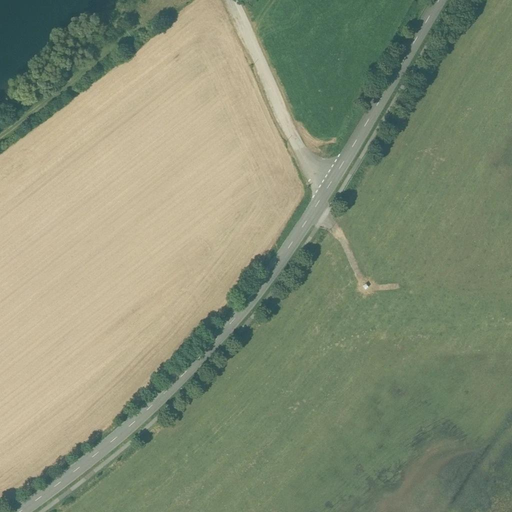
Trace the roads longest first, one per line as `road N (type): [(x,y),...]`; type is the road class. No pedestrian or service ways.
road 1 (tertiary): [(18,511),(176,385),(255,293),(438,0)]
road 2 (track): [(0,136),(170,0)]
